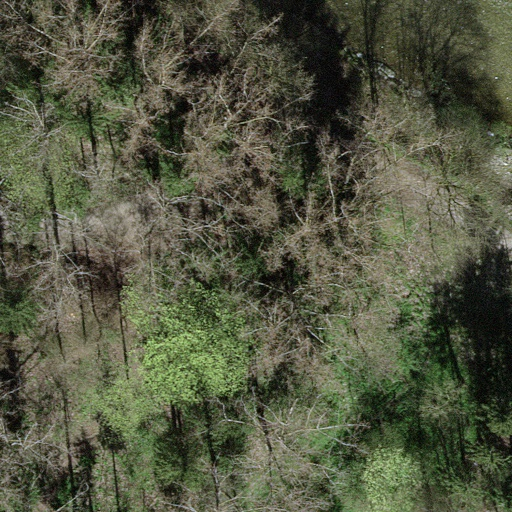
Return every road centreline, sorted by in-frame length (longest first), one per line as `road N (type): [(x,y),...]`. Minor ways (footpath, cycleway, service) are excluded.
road 1 (track): [(407,180),(345,153),(307,150),(233,162),(140,215),(73,229),(0,213)]
road 2 (track): [(511,241),(407,180)]
